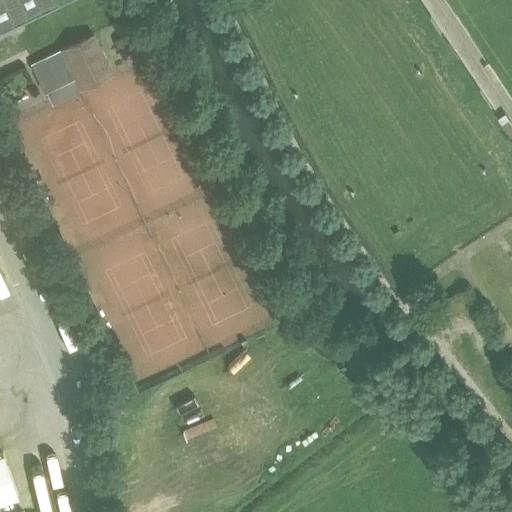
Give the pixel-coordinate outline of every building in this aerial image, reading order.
[(0,0),(0,23),(48,0),(0,0)] [(93,35),(61,50),(76,79),(77,79),(82,89),(113,74),(93,35)] [(61,50),(33,64),(46,93),(76,79),(61,50)] [(511,108),(509,104),(500,110),(511,127),(511,108)] [(0,501),(18,495),(4,453),(0,454),(0,501)]
